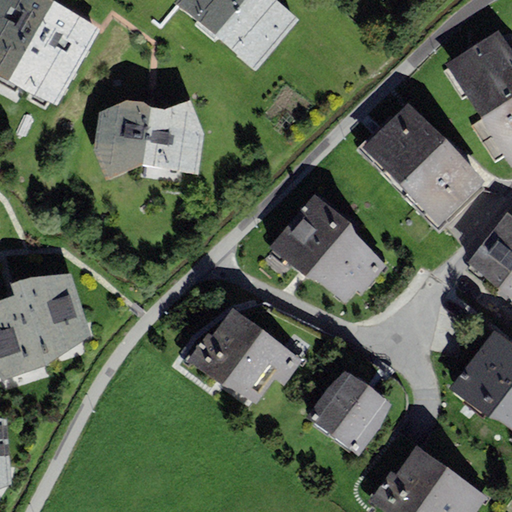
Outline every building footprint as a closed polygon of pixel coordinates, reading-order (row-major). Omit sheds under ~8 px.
[(0,0),(0,72),(57,105),(101,29),(49,0),(0,0)] [(299,20),(274,0),(177,0),(175,3),(256,71),(299,20)] [(446,63),(511,167),(511,166),(511,50),(499,30),(446,63)] [(144,164),(199,175),(205,135),(191,100),(166,109),(152,108),(145,102),(127,99),(99,113),(94,150),(107,180),(144,164)] [(440,226),(485,181),(409,103),(363,147),(440,226)] [(316,279),(346,303),(356,289),(364,293),(387,266),(355,232),(352,223),(315,194),(270,248),(308,277),(316,279)] [(468,262),(511,297),(511,218),(507,214),(468,262)] [(32,277),(11,283),(15,295),(0,300),(0,376),(5,381),(47,365),(91,336),(72,274),(32,277)] [(304,360),(232,309),(213,336),(207,332),(187,360),(222,386),(235,389),(258,404),(275,380),(285,387),(304,360)] [(499,419),(511,428),(511,343),(494,331),(450,390),(494,421),(499,419)] [(370,385),(345,371),(325,391),(306,418),(359,456),(383,427),(393,405),(370,385)] [(0,417),(0,487),(12,483),(6,419),(0,417)] [(476,511),(488,495),(415,446),(396,474),(390,470),(371,499),(389,511),(476,511)]
